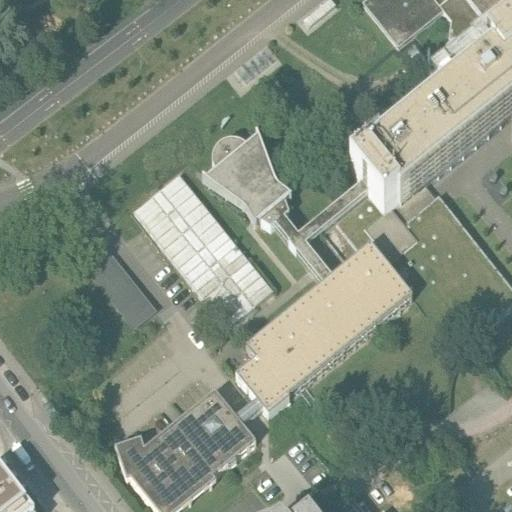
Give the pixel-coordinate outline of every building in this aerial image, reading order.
[(511,0),(373,0),(363,8),(398,52),(442,17),(451,28),(449,45),(465,47),(473,57),(481,50),(492,64),(367,163),(366,163),(350,175),(362,190),(298,240),(284,222),(289,218),(284,207),(277,200),(254,218),(260,226),(270,233),(275,229),(289,247),(288,248),(295,257),(296,256),(323,290),(332,283),(305,249),(369,198),(382,215),(364,232),(391,265),(402,256),(470,342),(511,307),(511,291),(438,199),(435,201),(426,189),(511,120),(511,0)] [(329,3),(303,24),(308,30),(334,9),(329,3)] [(235,83),(239,91),(283,66),(273,49),(241,68),(246,77),(235,83)] [(274,187),(257,141),(255,142),(256,144),(257,146),(251,151),(243,148),(235,146),(227,147),(219,150),(214,157),(212,164),(213,172),(216,179),(207,186),(203,184),(202,185),(242,212),(246,216),(255,233),(257,232),(255,230),(260,226),(254,218),(277,200),(284,207),(288,203),(290,205),(291,204),(279,192),(274,187)] [(133,208),(220,328),(269,292),(183,173),(133,208)] [(411,305),(370,252),(332,283),(323,290),(245,352),(255,364),(235,380),(255,405),(263,414),(268,421),(411,305)] [(133,329),(154,311),(106,254),(85,271),(133,329)] [(242,431),(235,422),(214,396),(144,453),(141,443),(114,451),(126,485),(130,484),(152,511),(182,511),(215,486),(212,482),(227,470),(230,470),(236,466),(236,463),(255,447),(242,431)] [(235,422),(242,431),(263,414),(255,405),(235,422)] [(26,511),(0,477),(0,511),(26,511)]
